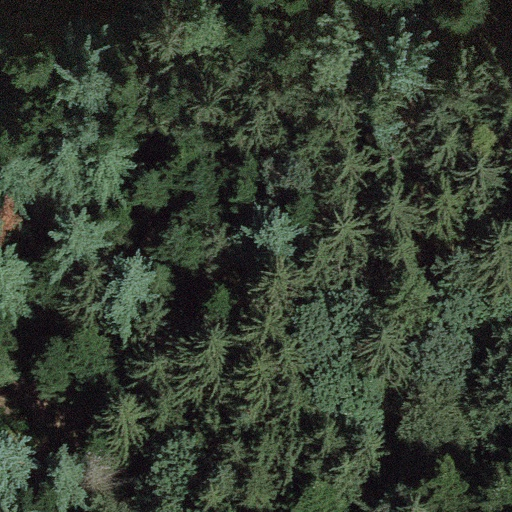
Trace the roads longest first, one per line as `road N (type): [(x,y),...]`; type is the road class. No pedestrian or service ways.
road 1 (track): [(170,511),(134,408),(63,331),(0,291)]
road 2 (track): [(398,511),(511,378)]
